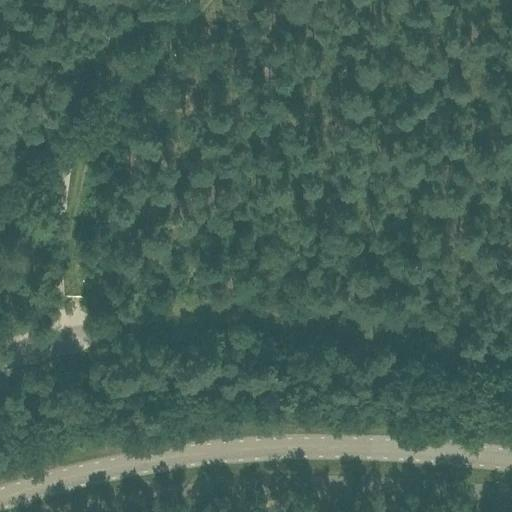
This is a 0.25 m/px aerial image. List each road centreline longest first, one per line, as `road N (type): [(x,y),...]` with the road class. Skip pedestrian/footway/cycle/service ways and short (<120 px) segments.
road 1 (tertiary): [(0,500),(104,470),(249,448),(419,450),(511,461)]
road 2 (track): [(511,353),(265,322),(115,323)]
road 3 (track): [(76,335),(86,149),(202,0)]
